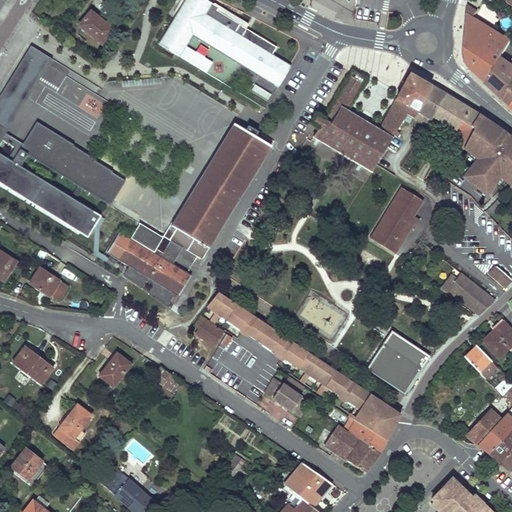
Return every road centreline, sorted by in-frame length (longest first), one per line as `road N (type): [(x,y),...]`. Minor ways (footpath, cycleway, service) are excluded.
road 1 (residential): [(113,324),(358,488)]
road 2 (residential): [(0,212),(117,287),(113,324)]
road 3 (residential): [(499,303),(442,356),(408,410),(408,433)]
road 4 (tertiary): [(272,0),(339,32),(407,41)]
